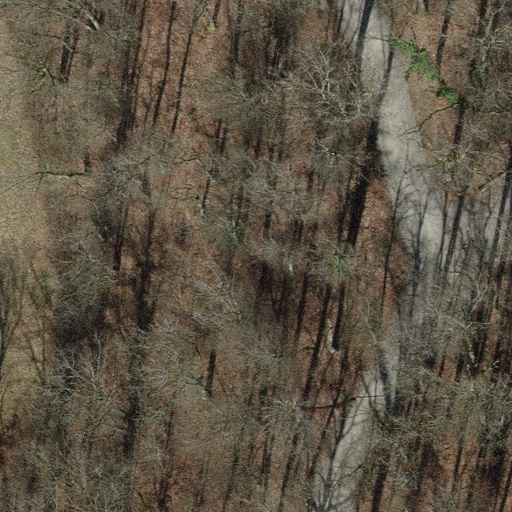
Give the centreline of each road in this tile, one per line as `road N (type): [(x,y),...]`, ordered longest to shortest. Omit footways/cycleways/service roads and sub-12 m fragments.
road 1 (track): [(342,511),(382,404),(490,218),(511,199)]
road 2 (track): [(447,292),(360,0)]
